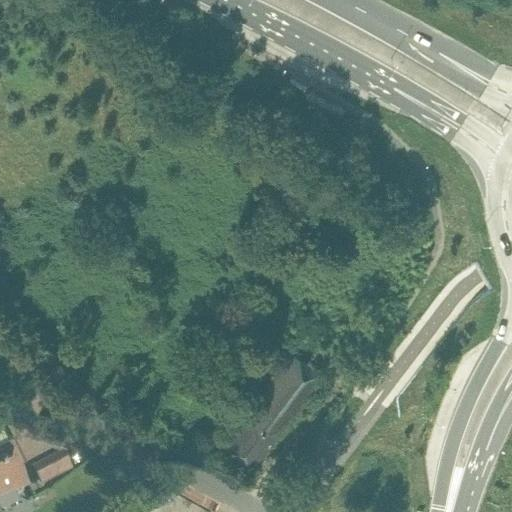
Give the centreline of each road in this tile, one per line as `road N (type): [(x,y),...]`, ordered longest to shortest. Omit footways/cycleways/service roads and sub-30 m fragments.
road 1 (unclassified): [(0,413),(38,389),(255,511)]
road 2 (secondary): [(221,0),(442,118)]
road 3 (tertiary): [(511,322),(454,428),(436,511)]
road 4 (secondary): [(466,69),(338,0)]
road 5 (tertiary): [(466,511),(511,395)]
